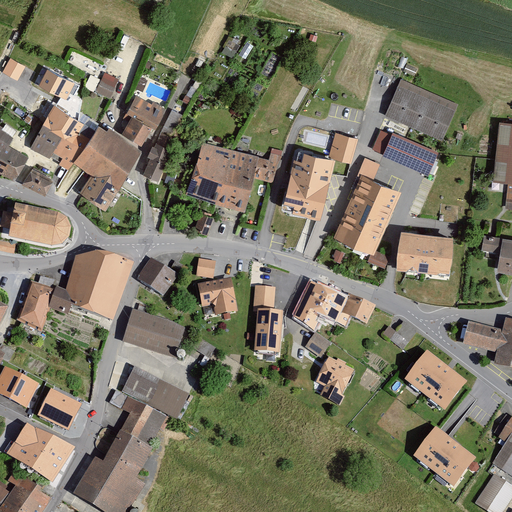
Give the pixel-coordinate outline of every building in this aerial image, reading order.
[(3,71),(19,79),(26,64),(11,56),(3,71)] [(74,84),(47,71),(40,87),(67,99),(74,84)] [(103,79),(91,74),(86,87),(112,96),(119,77),(105,72),(103,79)] [(458,102),(401,78),(386,115),(443,138),(458,102)] [(126,110),(135,115),(154,125),(156,127),(165,109),(136,93),(126,110)] [(184,114),(172,109),(165,124),(177,129),(184,114)] [(135,115),(123,133),(142,144),(154,125),(135,115)] [(493,180),(507,181),(511,181),(511,121),(499,120),(493,180)] [(50,156),(63,133),(44,121),(31,147),(50,156)] [(83,144),(74,159),(92,171),(118,186),(146,147),(142,144),(123,133),(98,122),(83,144)] [(13,136),(0,126),(0,171),(15,178),(20,170),(29,155),(7,143),(13,136)] [(438,149),(393,130),(383,153),(429,172),(438,149)] [(329,156),(297,147),(282,205),(320,215),(335,159),(352,163),(358,138),(336,132),(329,156)] [(68,168),(74,159),(83,144),(63,133),(50,156),(68,168)] [(172,144),(156,138),(150,154),(153,155),(146,173),(160,178),(172,144)] [(280,160),(202,141),(189,194),(206,198),(244,207),(252,179),(252,176),(275,181),(280,160)] [(46,193),(53,179),(30,168),(23,182),(46,193)] [(118,186),(92,171),(80,191),(105,208),(118,186)] [(401,189),(361,172),(334,235),(374,251),(401,189)] [(3,211),(0,227),(10,229),(8,237),(51,245),(61,242),(67,236),(70,225),(66,218),(58,212),(15,203),(13,213),(3,211)] [(199,212),(193,228),(205,232),(212,216),(199,212)] [(454,238),(402,232),(398,269),(450,275),(454,238)] [(511,238),(503,238),(498,269),(511,270),(511,238)] [(0,240),(0,250),(14,252),(15,244),(0,240)] [(336,250),(333,259),(342,262),(345,252),(336,250)] [(390,259),(373,251),(369,262),(385,269),(390,259)] [(132,269),(134,262),(114,255),(97,252),(75,258),(66,291),(56,287),(50,308),(68,315),(72,305),(114,320),(116,314),(132,269)] [(164,295),(178,275),(153,258),(139,279),(164,295)] [(199,260),(196,275),(213,278),(215,262),(199,260)] [(230,278),(198,285),(203,308),(213,306),(215,315),(237,310),(230,278)] [(349,298),(313,279),(294,320),(314,331),(322,315),(346,327),(351,317),(342,313),(349,298)] [(56,287),(32,280),(17,320),(42,332),(50,308),(56,287)] [(275,305),(276,286),(255,285),(255,304),(275,305)] [(376,306),(351,294),(349,298),(342,313),(351,317),(367,324),(376,306)] [(0,321),(9,306),(0,301),(0,321)] [(133,310),(123,342),(177,359),(185,328),(173,322),(133,310)] [(280,353),(283,312),(274,312),(258,310),(255,351),(280,353)] [(504,330),(470,323),(466,343),(498,351),(496,363),(511,366),(511,319),(506,319),(504,330)] [(396,331),(389,326),(383,334),(402,350),(417,332),(404,322),(396,331)] [(330,344),(316,333),(306,346),(320,357),(330,344)] [(427,351),(405,379),(445,410),(467,382),(427,351)] [(328,358),(317,382),(328,386),(324,396),(340,403),(355,369),(328,358)] [(5,365),(0,374),(0,393),(27,407),(40,383),(5,365)] [(190,395),(136,365),(122,391),(129,395),(169,417),(176,421),(190,395)] [(83,403),(51,388),(38,415),(70,430),(83,403)] [(125,500),(163,432),(124,410),(86,479),(125,500)] [(511,417),(499,438),(506,443),(493,464),(511,475),(511,417)] [(70,448),(27,426),(16,446),(29,453),(24,463),(54,479),(70,448)] [(436,428),(413,458),(454,487),(476,458),(436,428)] [(0,506),(0,511),(41,511),(51,498),(40,491),(42,488),(16,472),(7,487),(12,490),(0,506)] [(503,511),(511,497),(511,482),(495,472),(477,501),(495,511),(503,511)] [(0,506),(12,490),(7,487),(0,482),(0,506)]
